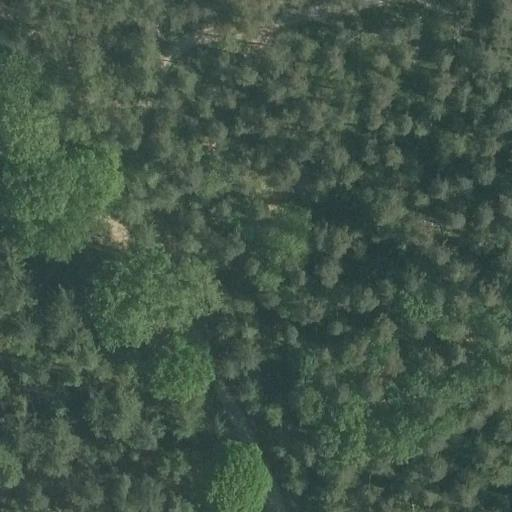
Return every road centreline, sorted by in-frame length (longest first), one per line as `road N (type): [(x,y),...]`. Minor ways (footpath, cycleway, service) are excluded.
road 1 (track): [(0,121),(124,249),(214,376),(276,511)]
road 2 (track): [(366,0),(164,52),(57,178)]
